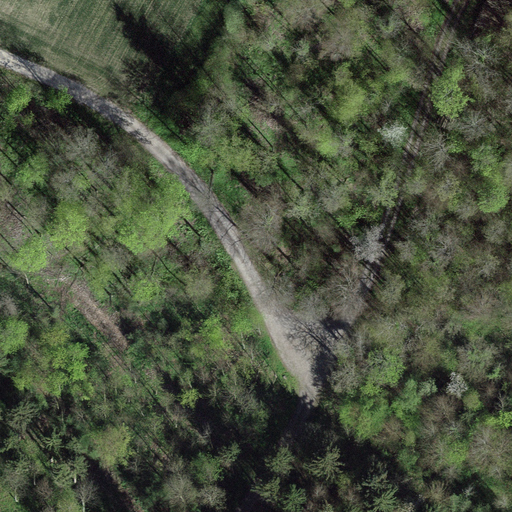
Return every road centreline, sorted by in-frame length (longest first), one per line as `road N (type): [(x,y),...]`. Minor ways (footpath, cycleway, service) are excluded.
road 1 (track): [(0,57),(170,156),(266,302),(324,368),(242,511)]
road 2 (track): [(324,368),(460,0)]
